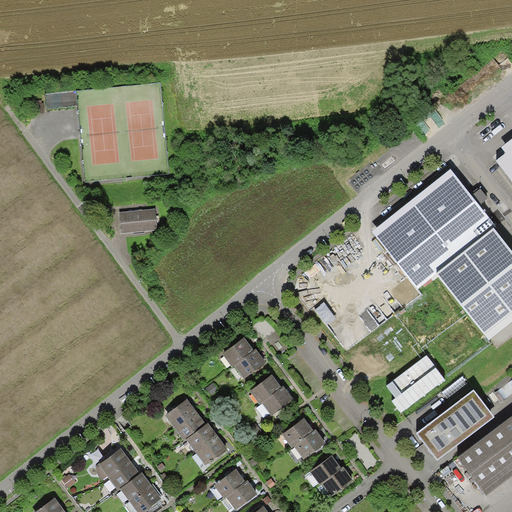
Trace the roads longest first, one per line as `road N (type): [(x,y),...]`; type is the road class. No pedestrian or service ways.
road 1 (residential): [(262,282),(0,490)]
road 2 (residential): [(450,130),(262,282)]
road 3 (residential): [(262,282),(400,463)]
